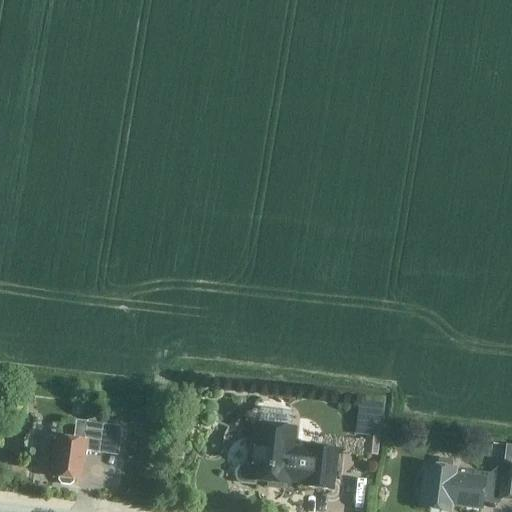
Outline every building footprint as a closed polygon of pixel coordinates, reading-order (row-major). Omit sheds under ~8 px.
[(369,400),(365,432),(388,435),(392,403),(369,400)] [(82,417),(97,419),(99,404),(84,402),(82,417)] [(71,414),(82,415),(83,404),(73,403),(71,414)] [(137,425),(154,427),(157,410),(139,407),(137,425)] [(102,425),(75,421),(72,440),(57,438),(52,478),(58,479),(58,481),(60,484),(69,486),(72,483),(72,481),(78,481),(83,451),(98,454),(102,425)] [(309,447),(308,451),(291,449),(293,429),(256,425),(255,429),(251,428),(249,446),(253,446),(251,468),(242,467),(238,468),(236,472),(235,477),(237,481),(241,483),(254,485),(254,481),(286,485),(287,481),(305,483),(304,487),(331,490),(335,450),(309,447)] [(379,439),(365,437),(363,454),(377,456),(379,439)] [(511,445),(505,445),(503,464),(511,465),(511,445)] [(452,469),(452,465),(452,464),(452,462),(451,460),(440,459),(439,461),(438,463),(438,465),(437,467),(425,466),(423,479),(419,479),(416,481),(415,489),(417,492),(421,493),(419,509),(439,511),(449,511),(450,505),(481,509),(485,480),(454,475),(455,470),(452,469)] [(511,465),(503,464),(498,500),(511,501),(511,465)]
